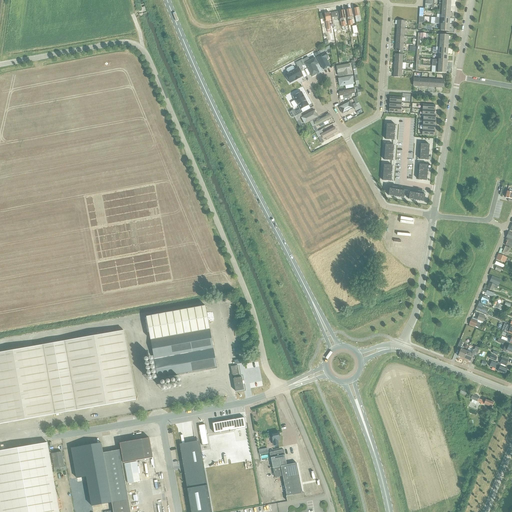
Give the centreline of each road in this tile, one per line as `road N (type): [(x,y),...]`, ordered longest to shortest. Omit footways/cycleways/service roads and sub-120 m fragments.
road 1 (unclassified): [(0,64),(123,43),(141,50),(279,388)]
road 2 (primary): [(336,349),(168,0)]
road 3 (unknown): [(0,344),(129,323),(147,403)]
road 4 (unknown): [(147,403),(0,437)]
road 5 (track): [(318,6),(203,26),(185,0)]
road 6 (residential): [(346,132),(378,115),(386,4)]
road 7 (residential): [(433,214),(458,77)]
road 8 (primary): [(389,511),(349,378)]
road 9 (residential): [(399,348),(433,214)]
road 10 (residential): [(433,214),(385,206),(346,132)]
road 11 (residential): [(399,348),(511,392)]
